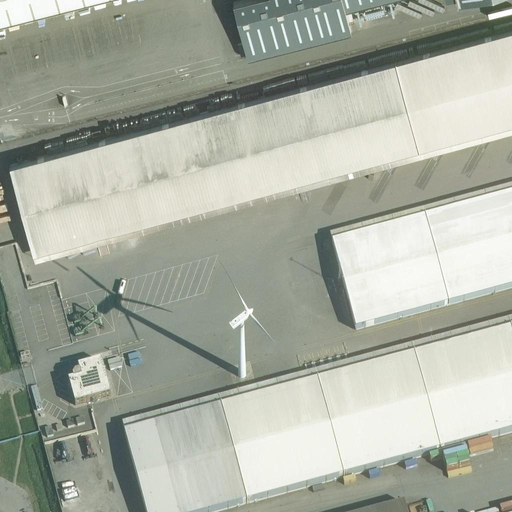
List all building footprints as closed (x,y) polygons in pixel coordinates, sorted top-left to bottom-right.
[(0,0),(0,24),(95,0),(0,0)] [(239,0),(233,2),(247,59),(351,32),(349,23),(353,22),(351,12),(346,14),(345,10),(384,0),(239,0)] [(511,28),(9,164),(33,251),(42,249),(511,121),(511,28)] [(511,194),(331,244),(355,330),(511,287),(511,194)] [(290,262),(301,259),(297,245),(287,248),(290,262)] [(317,247),(320,259),(329,257),(326,245),(317,247)] [(224,283),(232,283),(231,271),(220,271),(220,281),(224,280),(224,283)] [(20,297),(55,290),(52,278),(28,283),(29,285),(18,287),(20,297)] [(325,299),(338,296),(335,284),(322,287),(325,299)] [(145,511),(216,511),(511,432),(511,329),(124,434),(145,511)] [(75,406),(110,396),(101,362),(78,368),(79,373),(75,374),(72,378),(73,381),(68,382),(75,406)] [(246,375),(246,374),(245,374),(245,373),(245,372),(244,372),(244,371),(243,371),(242,370),(241,370),(240,371),(239,371),(239,372),(238,372),(238,373),(237,374),(237,375),(238,375),(238,376),(238,377),(239,377),(239,378),(240,378),(241,378),(242,378),(243,378),(244,378),(244,377),(245,377),(245,376),(245,375),(246,375)] [(37,387),(31,388),(37,411),(43,410),(37,387)] [(77,426),(84,424),(83,418),(75,420),(77,426)] [(47,438),(53,436),(51,428),(45,429),(47,438)] [(427,458),(415,462),(418,472),(430,468),(427,458)] [(457,511),(482,511),(476,485),(452,491),(457,511)] [(406,511),(404,503),(371,511),(406,511)]
